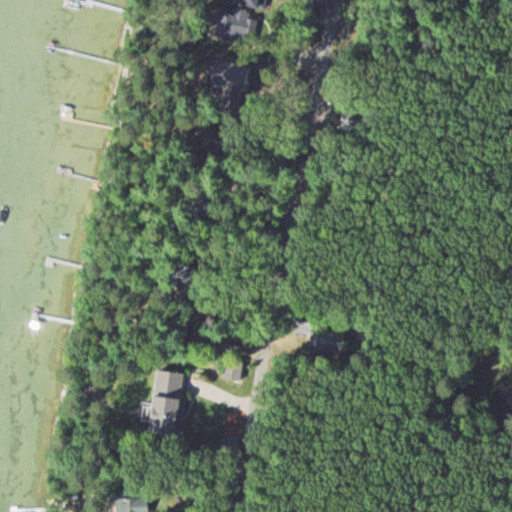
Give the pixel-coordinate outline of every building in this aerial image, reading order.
[(254,21),(226,12),(218,38),(246,46),(254,21)] [(210,86),(237,92),(243,65),(216,60),(210,86)] [(295,333),(314,334),(315,324),(297,322),(295,333)] [(343,359),(349,333),(319,326),(314,352),(343,359)] [(242,380),(242,368),(228,367),(228,379),(242,380)] [(183,438),(190,374),(158,371),(152,434),(183,438)] [(145,511),(146,498),(116,499),(116,511),(145,511)]
